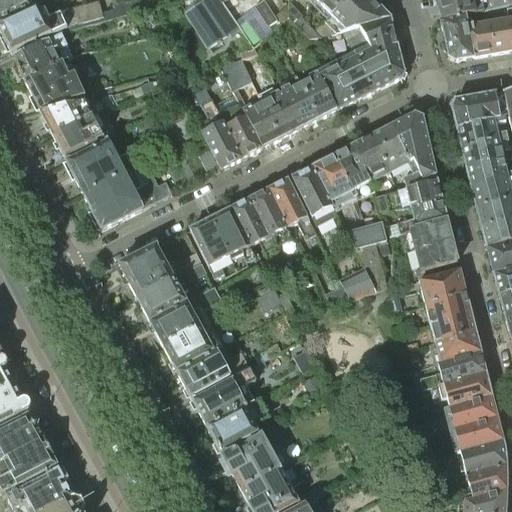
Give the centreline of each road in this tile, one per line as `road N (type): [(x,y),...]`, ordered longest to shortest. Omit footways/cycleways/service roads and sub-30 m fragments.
road 1 (residential): [(431,88),(69,273)]
road 2 (residential): [(431,88),(511,404)]
road 3 (primary): [(196,511),(69,273)]
road 4 (primary): [(21,298),(136,511)]
road 5 (primary): [(69,273),(0,135)]
